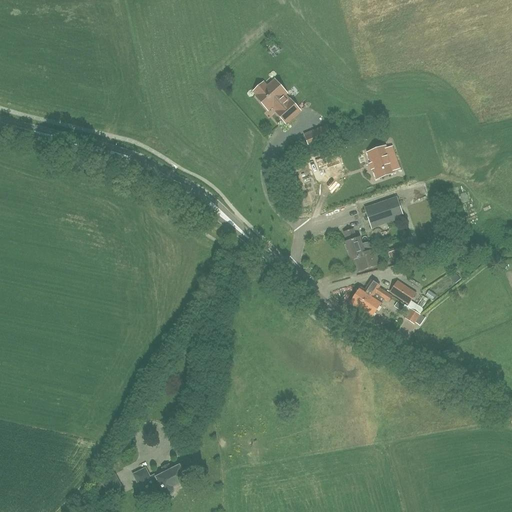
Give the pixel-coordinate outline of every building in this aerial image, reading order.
[(263,83),(254,91),(258,96),(256,97),(267,110),(272,106),(277,111),(276,113),(285,123),(299,111),(290,100),(288,102),(283,97),(286,94),(275,81),(267,88),(263,83)] [(327,125),(303,134),(309,150),(333,141),(327,125)] [(388,154),(386,149),(385,147),(368,153),(369,157),(371,162),(377,180),(383,177),(388,176),(395,173),(394,171),(388,154)] [(337,149),(324,154),(328,165),(341,160),(337,149)] [(397,198),(364,209),(371,229),(404,218),(397,198)] [(352,261),(354,260),(365,256),(364,253),(373,250),(372,246),(370,244),(368,243),(365,243),(361,245),(359,238),(356,239),(353,229),(344,232),(347,242),(345,243),(352,261)] [(354,260),(358,272),(378,265),(373,250),(364,253),(365,256),(354,260)] [(360,288),(357,293),(354,294),(352,298),(352,300),(350,304),(359,310),(366,299),(369,302),(379,288),(380,289),(381,288),(371,281),(365,291),(360,288)] [(416,294),(410,290),(400,283),(397,281),(389,293),(408,305),(409,306),(411,302),(416,294)] [(380,289),(379,288),(369,302),(366,299),(359,310),(372,318),(384,300),(389,303),(392,298),(380,289)] [(405,305),(403,307),(401,311),(407,315),(404,319),(414,325),(415,323),(420,315),(407,307),(405,305)] [(145,470),(134,475),(144,494),(154,488),(153,487),(160,484),(164,493),(166,494),(167,495),(170,495),(171,494),(173,493),(173,491),(172,489),(172,488),(186,480),(182,472),(188,469),(190,468),(191,466),(191,464),(190,462),(188,461),(186,461),(184,461),(149,479),(145,470)] [(110,497),(122,492),(115,477),(103,483),(110,497)]
